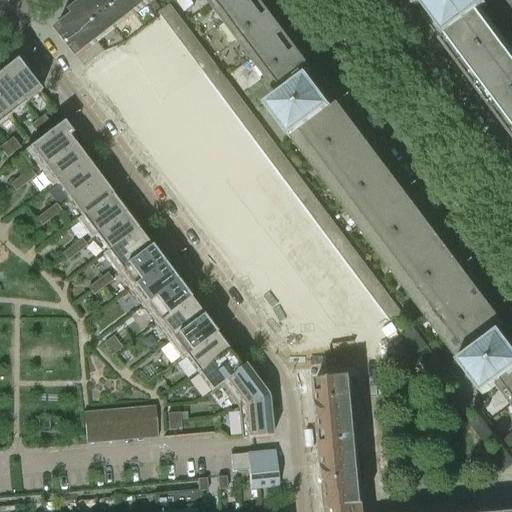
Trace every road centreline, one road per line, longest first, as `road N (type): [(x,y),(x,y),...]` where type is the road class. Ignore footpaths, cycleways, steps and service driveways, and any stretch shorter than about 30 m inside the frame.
road 1 (residential): [(7,10),(286,378),(301,511)]
road 2 (residential): [(292,0),(511,293)]
road 3 (residential): [(511,182),(375,0)]
